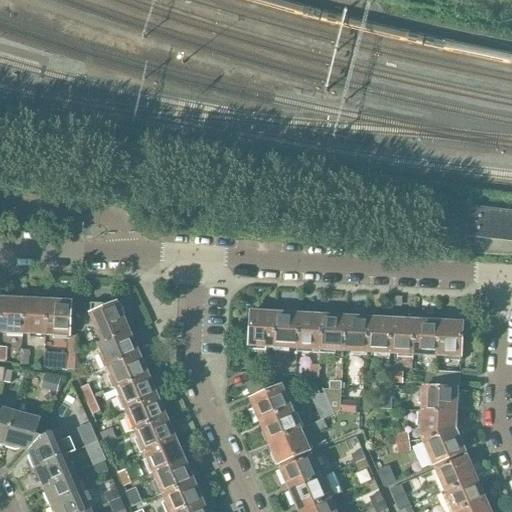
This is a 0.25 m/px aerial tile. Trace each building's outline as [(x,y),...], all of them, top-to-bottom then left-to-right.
[(511,212),(470,207),(466,237),(511,243),(511,212)] [(0,334),(22,335),(24,301),(22,301),(21,299),(14,298),(12,301),(1,300),(0,317),(0,334)] [(22,335),(46,336),(48,303),(46,303),(44,300),(37,299),(35,302),(24,301),(22,335)] [(70,337),(72,304),(69,303),(68,301),(60,301),(58,303),(48,303),(46,336),(70,337)] [(98,347),(130,334),(129,332),(130,330),(126,321),(124,321),(117,304),(107,308),(106,305),(90,305),(90,315),(102,344),(97,346),(98,347)] [(249,347),(273,348),(275,314),(265,314),(262,311),(256,310),(254,313),(251,313),(249,347)] [(273,348),(296,349),(298,315),(289,315),(286,312),(279,312),(276,314),(275,314),(273,348)] [(296,349),(319,351),(321,317),(312,316),(309,313),(303,313),(300,316),(298,315),(296,349)] [(319,351),(342,352),(344,318),(335,317),(332,315),(325,314),(322,317),(321,317),(319,351)] [(342,352),(366,353),(368,319),(367,319),(364,316),(356,316),(354,319),(344,318),(342,352)] [(366,353),(389,354),(390,321),(389,320),(387,318),(379,317),(377,320),(368,319),(366,353)] [(389,354),(412,356),(414,322),(413,322),(411,319),(403,319),(400,321),(390,321),(389,354)] [(412,356),(435,357),(437,323),(436,323),(433,320),(425,320),(423,322),(414,322),(412,356)] [(437,323),(435,357),(460,358),(462,324),(459,324),(456,322),(449,321),(446,324),(437,323)] [(133,342),(130,334),(98,347),(107,368),(139,355),(138,353),(139,351),(136,343),(133,342)] [(21,351),(21,366),(31,366),(32,351),(21,351)] [(55,355),(46,354),(44,369),(53,369),(55,355)] [(76,354),(69,354),(68,370),(75,370),(81,369),(75,356),(76,354)] [(107,368),(116,390),(148,376),(147,374),(148,372),(145,364),(143,364),(139,355),(107,368)] [(274,361),(273,374),(283,375),(284,361),(274,361)] [(341,365),(332,364),(331,378),(341,378),(341,365)] [(318,366),(309,366),(309,379),(318,379),(318,366)] [(9,385),(12,372),(3,371),(0,383),(9,385)] [(388,384),(403,384),(404,373),(389,372),(388,384)] [(460,387),(461,374),(434,373),(434,385),(460,387)] [(248,396),(270,387),(271,376),(265,375),(243,384),(248,396)] [(63,381),(43,376),(40,388),(57,394),(63,381)] [(116,390),(125,411),(157,397),(156,395),(157,393),(154,385),(152,385),(148,376),(116,390)] [(88,385),(80,389),(86,403),(94,399),(88,385)] [(258,421),(259,423),(290,409),(281,387),(249,401),(254,412),(253,413),(256,420),(258,421)] [(318,387),(305,393),(309,401),(322,395),(318,387)] [(423,389),(422,389),(421,413),(456,414),(456,404),(458,403),(459,394),(457,393),(457,391),(423,389)] [(313,410),(326,404),(322,395),(309,401),(313,410)] [(161,407),(157,397),(125,411),(135,432),(166,419),(165,416),(166,414),(163,407),(161,407)] [(92,416),(100,412),(94,399),(86,403),(92,416)] [(340,413),(357,414),(358,403),(341,401),(340,413)] [(364,402),(364,415),(368,415),(374,403),(364,402)] [(397,402),(397,411),(410,412),(411,402),(397,402)] [(14,412),(0,408),(0,446),(4,448),(14,412)] [(299,430),(290,409),(259,423),(263,432),(262,434),(265,442),(267,442),(268,444),(299,430)] [(14,412),(4,448),(16,451),(19,449),(27,451),(28,452),(40,438),(36,437),(40,420),(40,419),(14,412)] [(422,441),(457,435),(455,430),(455,427),(457,426),(457,418),(456,415),(456,414),(421,413),(420,436),(422,441)] [(135,432),(144,453),(175,440),(175,438),(176,436),(173,429),(171,429),(166,419),(135,432)] [(84,420),(74,424),(77,431),(87,427),(84,420)] [(316,434),(328,429),(324,420),(312,425),(316,434)] [(106,428),(98,431),(104,445),(112,442),(106,428)] [(40,437),(40,438),(28,452),(30,457),(29,459),(33,469),(66,455),(75,451),(69,438),(60,441),(55,430),(41,437),(40,437)] [(277,466),(309,452),(299,430),(268,444),(272,454),(271,455),(274,463),(276,464),(277,466)] [(408,433),(395,435),(396,444),(410,442),(408,433)] [(433,466),(464,453),(464,451),(465,449),(461,441),(459,441),(457,435),(422,441),(433,466)] [(144,453),(153,474),(185,461),(184,459),(185,457),(181,449),(179,449),(175,440),(144,453)] [(110,458),(118,455),(112,442),(104,445),(110,458)] [(398,454),(411,452),(410,442),(396,444),(398,454)] [(362,449),(350,454),(354,463),(366,458),(362,449)] [(74,473),(66,455),(33,469),(39,484),(42,484),(43,487),(74,473)] [(101,455),(89,460),(91,466),(103,460),(101,455)] [(285,483),(289,491),(320,478),(311,457),(279,470),(281,473),(279,475),(283,483),(285,483)] [(444,492),(475,479),(474,478),(476,476),(473,468),(470,467),(465,457),(435,470),(444,492)] [(359,473),(370,468),(366,458),(354,463),(359,473)] [(95,475),(107,470),(103,460),(91,466),(95,475)] [(153,474),(162,496),(194,482),(193,480),(194,478),(191,471),(189,470),(185,461),(153,474)] [(125,470),(117,473),(123,487),(131,484),(125,470)] [(82,492),(74,473),(43,487),(45,491),(44,494),(49,506),(82,492)] [(289,491),(289,492),(290,494),(288,496),(292,504),(294,504),(297,511),(299,511),(329,499),(320,478),(289,491)] [(444,492),(452,511),(457,511),(484,501),(484,500),(486,498),(482,489),(479,489),(475,479),(444,492)] [(380,490),(376,481),(370,483),(374,492),(380,490)] [(162,496),(169,511),(184,511),(203,504),(202,502),(203,500),(200,492),(198,492),(194,482),(162,496)] [(129,501),(137,498),(131,484),(123,487),(129,501)] [(402,485),(390,490),(395,500),(406,495),(402,485)] [(118,491),(105,496),(108,502),(120,497),(118,491)] [(85,511),(90,510),(82,492),(49,506),(51,511),(85,511)] [(380,493),(368,498),(371,506),(384,500),(380,493)] [(111,511),(124,507),(120,497),(108,502),(111,511)] [(334,511),(329,499),(299,511),(334,511)] [(375,511),(384,511),(388,511),(384,500),(371,506),(372,507),(373,506),(375,511)] [(457,511),(491,511),(488,510),(484,501),(457,511)]
